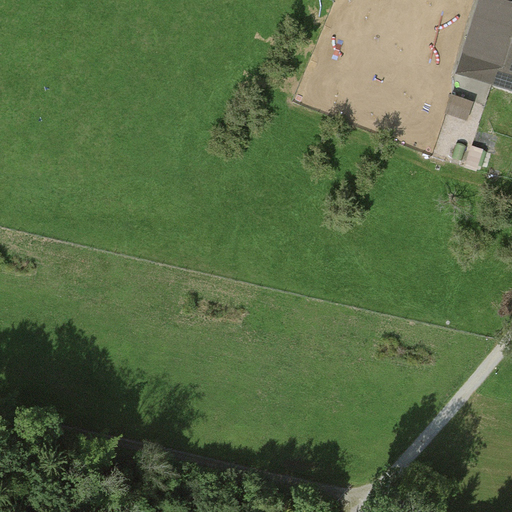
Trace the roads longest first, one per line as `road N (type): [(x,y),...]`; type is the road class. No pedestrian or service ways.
road 1 (track): [(364,498),(0,416)]
road 2 (track): [(364,498),(511,334)]
